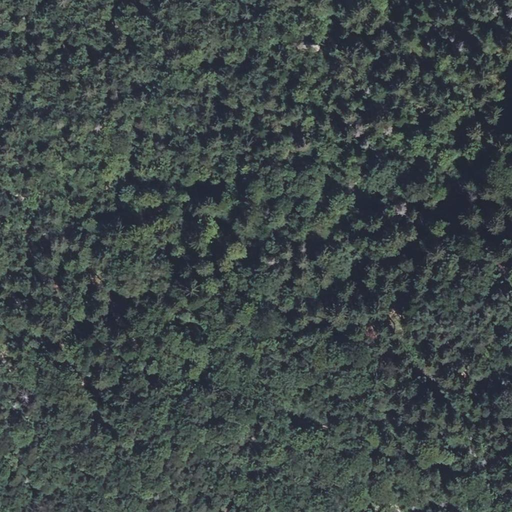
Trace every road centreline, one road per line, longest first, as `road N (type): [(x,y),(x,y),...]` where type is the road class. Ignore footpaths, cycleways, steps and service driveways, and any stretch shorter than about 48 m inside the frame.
road 1 (track): [(245,373),(390,494),(424,503),(511,476)]
road 2 (track): [(0,372),(75,379),(245,373)]
